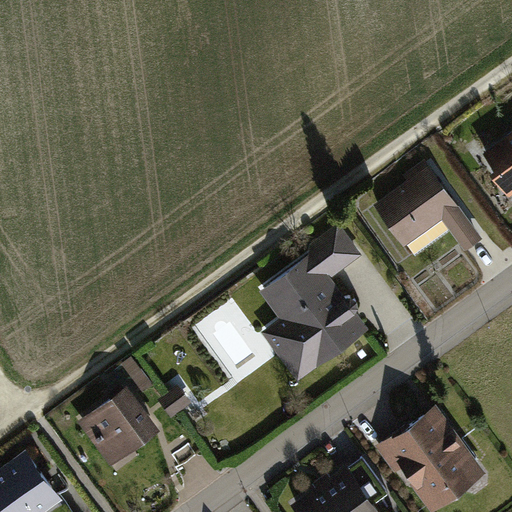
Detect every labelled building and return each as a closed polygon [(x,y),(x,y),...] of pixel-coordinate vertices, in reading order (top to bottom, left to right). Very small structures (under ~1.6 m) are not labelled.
[(511,136),(486,154),(511,192),(511,136)] [(435,161),(379,201),(410,245),(448,218),(471,250),(490,237),(435,161)] [(345,226),(264,286),(287,318),(267,333),(302,380),(374,327),(337,277),(367,256),(345,226)] [(173,410),(198,399),(190,380),(165,392),(173,410)] [(164,427),(132,384),(83,420),(115,463),(164,427)] [(438,406),(386,444),(435,511),(487,474),(438,406)] [(31,451),(0,475),(0,511),(28,511),(59,490),(31,451)] [(383,511),(349,465),(297,503),(303,511),(383,511)]
